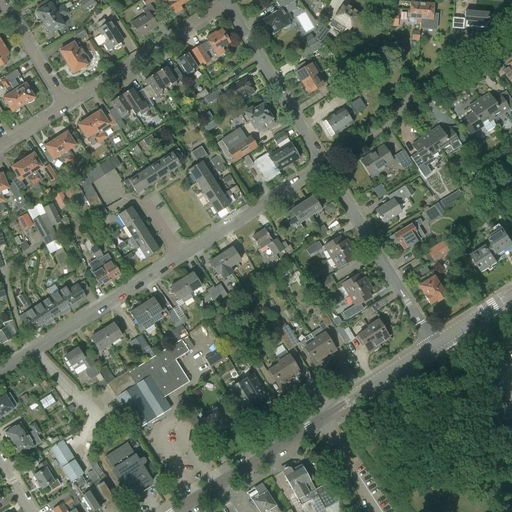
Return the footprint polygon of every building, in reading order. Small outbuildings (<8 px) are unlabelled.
[(36,14),(36,16),(38,19),(40,20),(40,19),(43,23),(66,9),(63,6),(55,11),(51,5),(54,4),(53,3),(54,1),(52,0),(46,0),(38,5),(41,10),(36,13),(37,14),(36,14)] [(95,4),(92,0),(84,0),(83,1),(87,8),(95,4)] [(160,0),(164,6),(167,4),(174,15),(182,10),(180,7),(188,2),(186,0),(160,0)] [(271,15),(263,21),(272,35),(282,29),(285,30),(288,28),(290,24),(287,20),(291,18),(288,14),(294,10),(295,5),(294,2),(292,0),(277,0),(275,1),(281,10),(276,13),(275,12),(271,14),(271,15)] [(410,2),(408,21),(410,24),(414,24),(416,22),(417,22),(417,23),(420,24),(422,3),(410,2)] [(420,24),(420,29),(422,29),(423,25),(436,26),(437,15),(432,15),(433,4),(422,3),(420,24)] [(131,23),(140,37),(156,26),(151,18),(156,15),(149,4),(146,7),(142,9),(145,14),(131,23)] [(354,12),(354,10),(351,8),(349,8),(344,4),(343,6),(341,6),(340,8),(340,9),(330,25),(335,28),(338,23),(348,30),(359,15),(354,12)] [(66,9),(43,23),(45,27),(45,30),(47,34),(48,34),(49,34),(50,35),(57,30),(59,31),(61,29),(62,27),(64,26),(60,20),(69,14),(66,9)] [(478,29),(477,37),(485,38),(486,24),(487,24),(488,13),(465,11),(464,23),(464,28),(478,29)] [(316,12),(314,18),(320,20),(322,14),(316,12)] [(98,30),(107,43),(104,44),(108,51),(114,47),(115,48),(117,49),(121,47),(121,45),(120,44),(123,42),(110,22),(107,25),(104,20),(96,24),(100,29),(98,30)] [(314,39),(320,43),(329,31),(319,24),(314,39)] [(71,35),(74,41),(86,34),(82,28),(71,35)] [(207,42),(191,52),(200,68),(207,64),(202,55),(212,50),(214,54),(215,54),(217,58),(224,54),(222,50),(222,49),(222,48),(229,44),(221,30),(216,34),(216,33),(205,39),(207,42)] [(311,35),(302,40),(307,48),(316,43),(311,35)] [(91,40),(85,43),(89,49),(94,45),(91,40)] [(60,53),(59,54),(61,57),(63,57),(66,63),(82,53),(76,42),(73,44),(73,43),(59,52),(60,53)] [(307,48),(311,55),(323,47),(317,42),(307,48)] [(2,43),(0,44),(0,65),(8,61),(4,56),(8,53),(2,43)] [(94,45),(89,49),(91,53),(97,50),(94,45)] [(450,50),(449,71),(463,64),(463,51),(450,50)] [(183,56),(176,61),(180,66),(181,65),(188,77),(194,73),(193,71),(197,68),(186,51),(181,54),(183,56)] [(82,53),(66,63),(69,68),(68,69),(70,72),(72,72),(73,74),(79,69),(82,71),(86,68),(86,65),(86,64),(89,62),(85,56),(84,56),(82,53)] [(439,72),(447,73),(448,57),(440,56),(439,72)] [(511,62),(508,65),(509,66),(503,70),(509,79),(511,77),(511,62)] [(295,73),(301,84),(320,73),(314,63),(311,64),(306,67),(304,63),(302,65),(302,64),(294,68),(297,72),(295,73)] [(159,68),(154,71),(165,89),(169,86),(170,88),(177,84),(176,82),(182,78),(176,68),(171,71),(168,66),(160,70),(159,68)] [(16,71),(5,78),(23,105),(27,102),(28,103),(30,103),(32,102),(33,100),(32,99),(34,98),(29,91),(30,90),(28,87),(26,86),(25,84),(19,88),(14,80),(20,76),(16,71)] [(147,86),(142,90),(148,100),(153,96),(155,95),(156,97),(162,93),(161,91),(165,89),(154,71),(150,74),(151,76),(144,81),(147,86)] [(320,73),(301,84),(308,94),(323,85),(326,83),(320,73)] [(344,88),(350,97),(371,84),(365,75),(344,88)] [(5,78),(0,81),(0,82),(2,86),(3,86),(8,95),(3,98),(4,100),(4,102),(6,105),(7,105),(12,112),(13,111),(14,113),(15,113),(18,111),(19,109),(18,108),(23,105),(5,78)] [(229,93),(223,96),(227,102),(232,99),(233,100),(240,96),(243,101),(248,98),(254,94),(251,89),(252,89),(250,86),(251,85),(249,82),(247,81),(246,79),(227,90),(229,93)] [(325,88),(328,94),(342,85),(339,80),(325,88)] [(120,93),(131,110),(135,117),(139,114),(140,116),(148,110),(153,107),(148,100),(142,90),(137,93),(134,87),(126,92),(125,90),(120,93)] [(194,96),(197,102),(208,95),(205,90),(194,96)] [(219,90),(205,98),(208,104),(222,96),(219,90)] [(131,110),(120,93),(115,96),(117,98),(110,103),(113,108),(108,112),(120,130),(125,127),(120,120),(122,119),(128,115),(126,113),(131,110)] [(488,94),(478,100),(492,121),(495,119),(493,116),(499,112),(501,114),(508,109),(499,95),(492,100),(488,94)] [(324,120),(325,121),(322,123),(331,137),(334,135),(334,136),(352,124),(349,119),(365,109),(359,98),(348,105),(349,105),(343,109),(342,109),(324,120)] [(492,121),(478,100),(468,107),(472,113),(465,118),(466,118),(460,122),(471,138),(476,134),(474,131),(482,126),(481,124),(487,120),(488,124),(492,121)] [(244,113),(246,115),(242,117),(246,124),(249,121),(254,129),(264,124),(266,127),(273,123),(271,119),(272,118),(273,117),(274,116),(274,115),(273,113),(273,112),(272,111),(271,110),(269,110),(268,110),(266,111),(263,105),(252,111),(251,109),(244,113)] [(96,131),(99,135),(102,140),(107,137),(103,132),(115,125),(108,114),(104,118),(99,111),(98,112),(96,111),(94,113),(94,115),(88,118),(96,131)] [(208,114),(201,118),(205,125),(212,121),(208,114)] [(86,138),(96,131),(88,118),(84,121),(82,120),(79,122),(79,124),(78,125),(86,138)] [(438,127),(428,133),(440,151),(449,145),(453,152),(461,147),(459,143),(449,129),(449,128),(442,133),(438,127)] [(217,144),(227,159),(229,158),(231,159),(232,158),(235,162),(256,147),(249,137),(245,140),(238,130),(217,144)] [(60,136),(55,140),(73,166),(77,164),(74,159),(68,150),(75,145),(66,132),(65,134),(63,133),(60,135),(60,136)] [(283,133),(273,139),(276,145),(287,138),(283,133)] [(417,153),(410,158),(418,169),(438,155),(439,156),(442,154),(440,151),(428,133),(418,140),(422,146),(415,151),(417,153)] [(102,140),(99,135),(94,138),(98,143),(102,140)] [(150,135),(147,138),(151,145),(155,142),(150,135)] [(151,145),(147,138),(142,140),(147,147),(151,145)] [(47,151),(43,154),(48,163),(58,156),(64,165),(62,166),(72,182),(80,177),(73,166),(55,140),(50,143),(49,142),(46,144),(46,145),(44,147),(47,151)] [(132,147),(136,154),(140,152),(136,144),(132,147)] [(280,150),(269,157),(278,171),(298,158),(289,144),(280,150)] [(201,147),(191,153),(197,162),(200,160),(206,156),(201,147)] [(383,147),(361,161),(369,174),(372,179),(386,170),(383,167),(392,161),(383,147)] [(172,152),(161,160),(169,173),(180,165),(177,160),(181,157),(177,150),(172,153),(172,152)] [(394,156),(401,167),(410,161),(403,150),(394,156)] [(27,158),(22,161),(36,183),(40,181),(34,171),(41,167),(33,154),(32,155),(30,154),(27,156),(27,158)] [(267,154),(254,161),(267,182),(279,174),(278,171),(269,157),(267,154)] [(115,155),(108,159),(108,160),(114,169),(120,165),(115,155)] [(217,156),(210,161),(215,169),(222,164),(217,156)] [(242,160),(247,168),(253,164),(247,156),(242,160)] [(108,160),(103,163),(109,172),(109,173),(114,169),(108,160)] [(161,160),(150,167),(158,180),(169,173),(161,160)] [(198,164),(188,170),(194,181),(208,173),(201,162),(200,160),(197,162),(198,164)] [(13,167),(11,168),(17,177),(11,181),(15,186),(19,193),(25,189),(20,181),(26,177),(32,186),(33,186),(36,183),(22,161),(18,164),(16,163),(13,165),(13,167)] [(103,163),(98,166),(105,175),(109,172),(103,163)] [(225,168),(222,164),(215,169),(217,173),(225,168)] [(57,179),(49,166),(43,169),(51,182),(57,179)] [(98,166),(93,169),(100,178),(105,175),(98,166)] [(150,167),(139,174),(147,187),(158,180),(150,167)] [(93,169),(89,172),(95,181),(100,178),(93,169)] [(89,172),(75,181),(76,182),(80,190),(90,185),(95,181),(89,172)] [(208,173),(194,181),(202,192),(215,184),(208,173)] [(127,179),(123,183),(129,192),(133,189),(136,194),(147,187),(139,174),(128,181),(127,179)] [(505,174),(500,177),(507,187),(511,184),(505,174)] [(222,179),(224,184),(231,179),(229,175),(222,179)] [(76,182),(62,190),(69,202),(82,194),(80,190),(76,182)] [(215,184),(202,192),(209,203),(222,194),(215,184)] [(375,211),(383,223),(400,212),(396,205),(407,198),(414,194),(408,184),(401,188),(387,197),(390,202),(375,211)] [(80,190),(82,194),(83,194),(92,189),(90,185),(80,190)] [(372,189),(378,199),(386,194),(380,185),(372,189)] [(15,186),(9,190),(17,203),(15,205),(18,210),(23,207),(27,205),(19,193),(15,186)] [(228,190),(231,194),(238,190),(236,186),(228,190)] [(92,189),(83,194),(86,199),(96,194),(93,189),(92,189)] [(460,190),(449,196),(453,203),(463,196),(460,190)] [(222,194),(209,203),(215,214),(229,205),(225,199),(231,196),(227,191),(222,194)] [(65,200),(61,193),(54,196),(58,204),(65,200)] [(96,194),(86,199),(89,204),(98,199),(96,194)] [(312,197),(301,204),(302,206),(303,205),(304,207),(304,208),(310,217),(321,210),(312,197)] [(98,199),(89,204),(91,209),(101,204),(98,199)] [(439,202),(435,205),(438,211),(440,215),(445,212),(444,210),(440,205),(439,202)] [(52,204),(42,209),(44,214),(51,227),(62,222),(52,204)] [(101,204),(91,209),(94,214),(104,209),(101,204)] [(302,206),(301,204),(291,210),(291,211),(284,216),(290,226),(297,221),(299,223),(310,217),(304,208),(304,207),(303,205),(302,206)] [(435,205),(422,213),(425,219),(438,211),(435,205)] [(117,215),(124,226),(137,218),(130,207),(117,215)] [(104,209),(94,214),(97,219),(107,214),(104,209)] [(32,225),(26,214),(18,219),(23,230),(32,225)] [(51,227),(44,214),(32,221),(45,247),(58,240),(51,227)] [(124,226),(131,237),(144,229),(137,218),(124,226)] [(394,235),(389,238),(393,246),(399,243),(403,250),(424,236),(418,227),(422,224),(419,219),(415,222),(394,235)] [(318,229),(323,237),(328,234),(323,226),(318,229)] [(470,255),(481,273),(497,263),(493,256),(497,253),(498,255),(511,246),(511,242),(503,228),(487,238),(491,244),(487,247),(485,245),(470,255)] [(131,237),(137,248),(151,240),(144,229),(131,237)] [(251,238),(257,247),(258,247),(260,250),(267,246),(273,256),(283,250),(280,245),(276,239),(272,242),(264,230),(251,238)] [(109,236),(112,240),(119,236),(116,232),(109,236)] [(323,247),(330,258),(350,246),(347,241),(343,243),(339,237),(323,247)] [(151,240),(137,248),(144,259),(158,251),(151,240)] [(427,251),(434,262),(451,251),(445,240),(427,251)] [(116,247),(119,251),(126,247),(123,242),(116,247)] [(284,242),(280,245),(283,250),(286,254),(291,250),(289,247),(288,248),(284,242)] [(305,250),(309,256),(322,248),(318,242),(305,250)] [(350,246),(330,258),(337,269),(353,259),(349,254),(354,251),(350,246)] [(96,247),(90,250),(96,259),(110,281),(120,275),(109,257),(107,255),(103,258),(101,255),(96,247)] [(231,248),(220,255),(228,268),(232,266),(239,261),(231,248)] [(123,258),(126,262),(133,257),(130,253),(123,258)] [(220,255),(209,263),(217,275),(220,273),(224,279),(232,274),(232,273),(228,268),(220,255)] [(96,259),(88,264),(91,269),(90,270),(101,287),(110,281),(96,259)] [(415,281),(419,287),(424,296),(430,306),(445,297),(433,278),(430,274),(429,274),(426,269),(424,269),(420,271),(420,273),(422,277),(415,281)] [(248,275),(252,281),(258,276),(255,271),(248,275)] [(191,274),(180,281),(189,293),(199,286),(191,274)] [(343,299),(348,296),(368,284),(364,278),(360,280),(357,275),(353,278),(351,275),(334,285),(343,299)] [(323,280),(313,286),(316,291),(326,286),(323,280)] [(180,281),(169,288),(177,301),(175,302),(178,306),(192,298),(189,293),(180,281)] [(67,286),(58,292),(69,309),(71,307),(72,309),(77,306),(76,304),(86,298),(77,284),(69,289),(67,286)] [(214,288),(213,288),(217,294),(221,300),(227,296),(220,284),(214,288)] [(348,296),(354,306),(341,313),(346,321),(363,310),(360,304),(371,298),(367,292),(372,290),(368,284),(348,296)] [(316,291),(314,293),(317,298),(329,291),(326,286),(316,291)] [(58,292),(50,297),(52,301),(61,314),(62,316),(70,311),(68,309),(69,309),(58,292)] [(217,294),(211,297),(215,304),(221,300),(217,294)] [(24,295),(19,298),(25,308),(30,305),(24,295)] [(50,297),(41,302),(42,303),(52,320),(61,314),(52,301),(50,297)] [(152,299),(141,306),(153,324),(162,318),(168,314),(164,309),(160,311),(152,299)] [(42,303),(33,308),(35,312),(44,325),(45,325),(45,326),(47,326),(54,322),(52,320),(42,303)] [(141,306),(130,313),(138,326),(135,328),(139,334),(144,331),(154,325),(153,324),(141,306)] [(358,314),(362,320),(374,313),(370,307),(358,314)] [(33,308),(18,318),(26,330),(32,326),(35,331),(44,325),(35,312),(33,308)] [(218,310),(207,316),(211,323),(222,316),(218,310)] [(320,328),(310,334),(311,336),(324,358),(324,357),(335,351),(327,338),(329,337),(326,333),(329,331),(326,327),(331,324),(324,312),(318,315),(323,323),(318,326),(320,328)] [(184,316),(178,320),(182,325),(188,321),(184,316)] [(333,318),(335,325),(341,324),(339,316),(333,318)] [(366,327),(367,329),(368,329),(378,345),(388,339),(380,325),(382,324),(379,319),(366,327)] [(182,325),(178,320),(172,324),(175,329),(182,325)] [(112,324),(101,331),(109,344),(121,337),(112,324)] [(282,329),(279,325),(273,328),(276,333),(282,329)] [(286,326),(282,329),(293,348),(299,344),(298,344),(299,344),(298,343),(287,325),(286,326)] [(334,329),(344,345),(350,341),(341,325),(334,329)] [(0,330),(0,340),(2,345),(12,338),(5,327),(0,330)] [(282,329),(276,333),(288,351),(293,348),(282,329)] [(368,329),(367,329),(355,337),(358,342),(361,340),(369,353),(380,347),(378,345),(368,329)] [(109,344),(101,331),(90,339),(98,351),(109,344)] [(304,339),(298,343),(299,344),(298,344),(299,344),(304,354),(306,353),(314,366),(326,359),(324,357),(324,358),(311,336),(310,334),(303,338),(304,339)] [(141,335),(135,339),(142,351),(143,350),(148,347),(141,335)] [(194,348),(186,336),(107,386),(135,430),(170,409),(163,398),(189,382),(175,360),(194,348)] [(135,339),(128,343),(136,354),(138,353),(140,356),(145,353),(143,350),(142,351),(135,339)] [(221,347),(215,350),(219,355),(224,352),(221,347)] [(255,355),(252,348),(247,351),(250,357),(255,355)] [(77,350),(64,358),(71,367),(73,371),(83,364),(86,369),(86,374),(88,377),(91,379),(99,374),(88,356),(83,359),(77,350)] [(210,365),(220,358),(215,350),(204,356),(210,365)] [(277,362),(278,364),(279,363),(289,380),(289,379),(299,373),(291,360),(293,359),(289,354),(288,355),(285,350),(274,357),(277,362)] [(249,368),(254,365),(254,364),(250,358),(248,354),(242,357),(249,368)] [(254,364),(254,365),(257,370),(263,367),(256,355),(250,358),(254,364)] [(279,363),(278,364),(266,372),(269,377),(271,376),(279,388),(290,381),(289,379),(289,380),(279,363)] [(107,384),(114,380),(105,366),(99,371),(107,384)] [(253,375),(241,381),(255,403),(266,397),(253,375)] [(39,384),(45,393),(50,390),(44,381),(39,384)] [(255,403),(241,381),(230,388),(243,410),(255,403)] [(0,416),(12,409),(16,405),(9,393),(4,395),(0,397),(0,416)] [(26,393),(20,397),(24,403),(30,400),(26,393)] [(50,394),(38,401),(43,409),(55,402),(50,394)] [(194,418),(198,415),(186,396),(178,401),(190,421),(189,422),(194,431),(198,428),(199,425),(194,418)] [(204,420),(212,434),(218,431),(218,432),(228,426),(226,423),(228,422),(225,417),(224,417),(223,416),(224,415),(221,410),(204,420)] [(511,417),(502,423),(505,428),(511,424),(511,417)] [(10,426),(3,430),(11,444),(27,435),(19,423),(11,428),(10,426)] [(34,423),(29,426),(32,432),(37,428),(34,423)] [(27,435),(11,444),(19,458),(26,453),(25,451),(33,446),(40,442),(37,436),(41,434),(37,428),(32,432),(27,435)] [(59,442),(56,437),(47,443),(50,447),(59,442)] [(60,442),(59,442),(50,447),(48,449),(55,460),(58,465),(60,469),(73,461),(60,442)] [(145,462),(145,461),(144,460),(143,459),(142,459),(141,459),(138,461),(127,443),(104,457),(130,497),(152,482),(141,465),(144,464),(144,463),(145,462)] [(60,469),(69,483),(81,475),(82,475),(73,461),(60,469)] [(40,471),(33,476),(37,482),(35,483),(39,489),(41,487),(42,489),(48,485),(52,491),(60,486),(56,479),(53,481),(48,473),(50,471),(44,462),(37,466),(40,471)] [(289,467),(281,471),(281,472),(292,490),(297,500),(298,499),(301,506),(304,511),(343,511),(343,509),(328,483),(314,490),(309,482),(313,479),(304,464),(291,471),(289,467)] [(99,467),(87,473),(89,477),(94,489),(89,490),(100,506),(97,508),(99,511),(120,511),(102,483),(102,484),(100,481),(105,478),(99,467)] [(84,479),(81,475),(69,483),(67,484),(70,489),(80,504),(84,511),(99,511),(97,508),(100,506),(89,490),(94,489),(89,477),(84,479)] [(246,494),(251,501),(248,504),(249,505),(256,509),(258,511),(279,511),(262,484),(246,494)] [(70,489),(47,504),(47,505),(51,510),(52,510),(53,511),(76,511),(75,509),(74,509),(73,508),(80,504),(70,489)]
